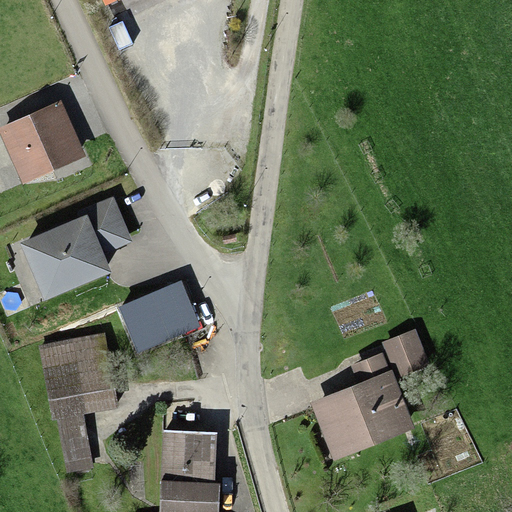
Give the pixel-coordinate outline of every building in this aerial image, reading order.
[(59,105),(1,130),(22,180),(81,156),(59,105)] [(114,204),(22,243),(46,298),(110,272),(103,255),(131,243),(114,204)] [(180,281),(119,307),(137,350),(198,324),(180,281)] [(412,332),(384,342),(396,375),(424,365),(412,332)] [(44,349),(64,471),(89,467),(79,407),(112,402),(102,339),(44,349)] [(359,385),(312,403),(332,456),(410,428),(384,356),(353,368),(359,385)] [(209,511),(213,436),(162,434),(158,511),(209,511)]
